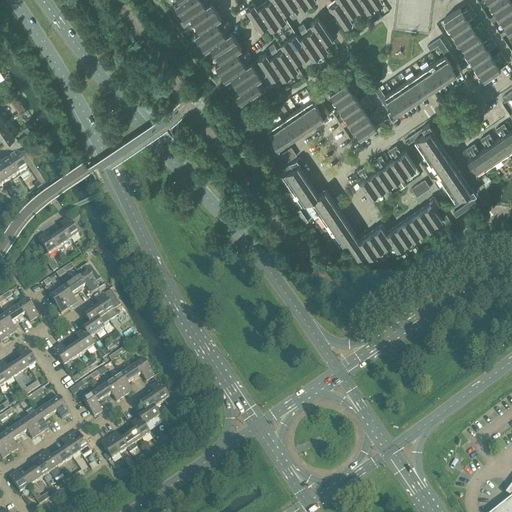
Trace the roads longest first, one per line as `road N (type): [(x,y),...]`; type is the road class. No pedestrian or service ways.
road 1 (tertiary): [(14,0),(85,117),(184,320),(229,387)]
road 2 (tertiary): [(307,328),(43,0)]
road 3 (residential): [(348,164),(464,85),(481,90),(511,75)]
road 4 (secondary): [(511,267),(380,343)]
road 5 (residential): [(348,164),(323,128),(300,144),(325,181),(337,172)]
